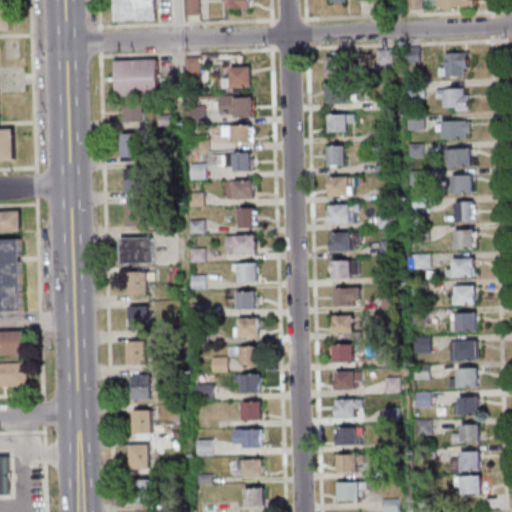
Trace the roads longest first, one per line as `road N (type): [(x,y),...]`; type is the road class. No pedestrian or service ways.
road 1 (residential): [(301,511),(285,0)]
road 2 (secondary): [(83,511),(68,0)]
road 3 (residential): [(511,26),(70,43)]
